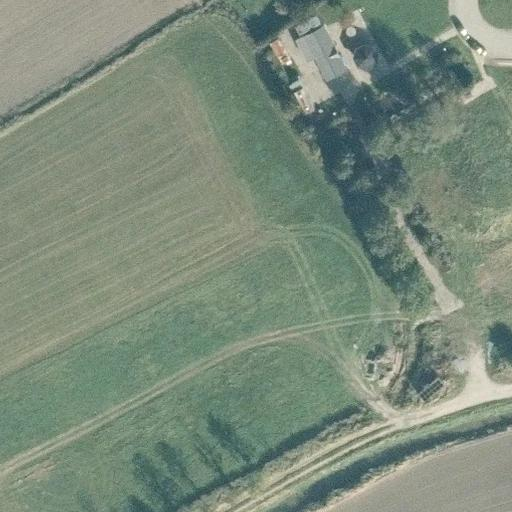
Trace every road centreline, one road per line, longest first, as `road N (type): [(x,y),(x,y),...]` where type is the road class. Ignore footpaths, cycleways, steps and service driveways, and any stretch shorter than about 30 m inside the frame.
road 1 (track): [(232,511),(392,424)]
road 2 (unclassified): [(392,424),(511,387)]
